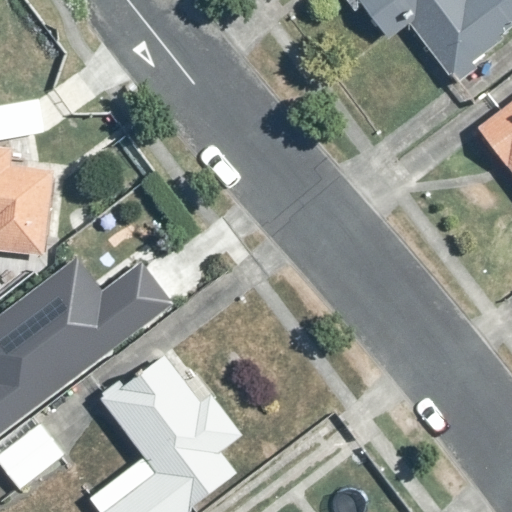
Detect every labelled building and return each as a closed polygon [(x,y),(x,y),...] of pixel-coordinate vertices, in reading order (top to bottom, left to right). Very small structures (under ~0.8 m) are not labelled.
[(511,0),(362,0),(390,32),(409,16),(477,95),(503,73),(485,52),(511,28),(511,0)] [(511,99),(472,132),(511,181),(511,99)] [(0,253),(44,258),(53,167),(5,162),(6,144),(0,142),(0,253)] [(200,401),(157,348),(93,400),(139,457),(84,501),(92,511),(183,511),(231,473),(214,451),(237,433),(207,396),(200,401)] [(62,453),(33,414),(0,438),(0,466),(16,488),(62,453)]
